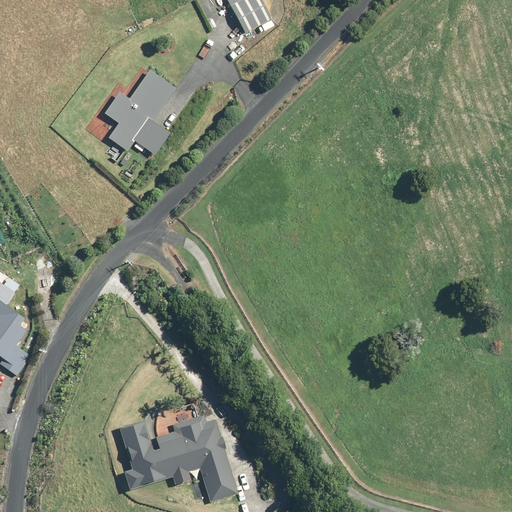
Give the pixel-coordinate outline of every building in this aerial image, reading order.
[(215,0),(221,11),(229,7),(242,32),(270,18),(260,0),(215,0)] [(151,120),(172,88),(145,70),(127,97),(117,91),(102,113),(116,123),(106,138),(126,151),(131,144),(142,152),(144,149),(152,155),(168,131),(151,120)] [(17,290),(16,291),(14,292),(14,293),(13,294),(12,295),(12,296),(12,297),(12,299),(12,300),(13,301),(13,302),(14,303),(15,304),(17,305),(18,305),(19,305),(20,305),(22,305),(23,304),(24,304),(25,303),(26,302),(27,301),(27,299),(27,298),(27,297),(27,295),(26,294),(26,293),(25,292),(24,291),(22,290),(21,290),(20,290),(18,290),(17,290)] [(0,357),(1,358),(0,359),(0,364),(17,376),(20,371),(30,357),(14,345),(25,329),(16,324),(22,315),(1,301),(0,302),(0,357)] [(234,493),(214,419),(204,422),(202,416),(171,424),(173,432),(152,437),(155,448),(150,449),(142,418),(117,425),(129,469),(120,471),(125,488),(198,467),(207,500),(234,493)]
